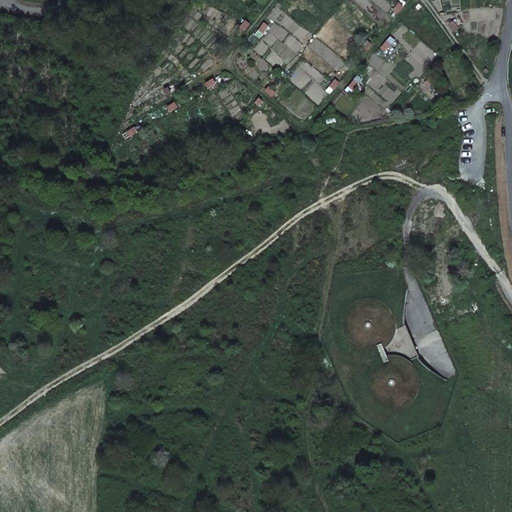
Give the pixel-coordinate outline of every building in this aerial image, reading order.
[(417,13),(423,7),(420,3),(414,10),(417,13)] [(396,15),(402,9),(399,6),(393,12),(396,15)] [(244,31),(249,24),(245,21),(240,28),(244,31)] [(447,27),(454,33),(457,29),(451,23),(447,27)] [(258,30),(262,33),(268,27),(264,24),(258,30)] [(360,49),(364,52),(370,46),(366,43),(360,49)] [(384,52),(389,46),(386,43),(380,49),(384,52)] [(220,52),(215,59),(218,62),(224,55),(220,52)] [(211,79),(204,83),(207,88),(214,83),(211,79)] [(334,81),(328,87),(332,91),(337,84),(334,81)] [(351,91),(356,85),(353,81),(347,88),(351,91)] [(167,88),(159,92),(162,96),(169,92),(167,88)] [(274,93),(267,88),(264,91),(270,97),(274,93)] [(166,107),(168,112),(176,107),(173,103),(166,107)] [(126,132),(128,136),(135,131),(133,127),(126,132)] [(372,298),(369,298),(366,298),(363,299),(359,300),(356,301),(353,303),(348,308),(346,310),(343,316),(342,323),(342,326),(343,333),(344,336),(345,339),(347,342),(349,345),(352,347),(358,350),(364,352),(368,353),(371,353),(378,351),(384,348),(389,344),(391,341),(394,335),(396,329),(396,325),(396,321),(394,315),(394,314),(392,311),(388,305),(384,303),(379,300),(372,298)] [(402,409),(406,407),(408,406),(410,405),(415,400),(417,396),(420,391),(421,385),(421,381),(420,375),(418,371),(416,368),(414,364),(410,360),(405,357),(401,356),(393,355),(389,355),(384,356),(379,358),(375,361),(373,362),(370,366),(367,370),(365,375),(364,380),(364,385),(365,390),(367,395),(370,399),(373,403),(375,405),(377,406),(382,409),(384,409),(389,411),(397,411),(402,409)]
